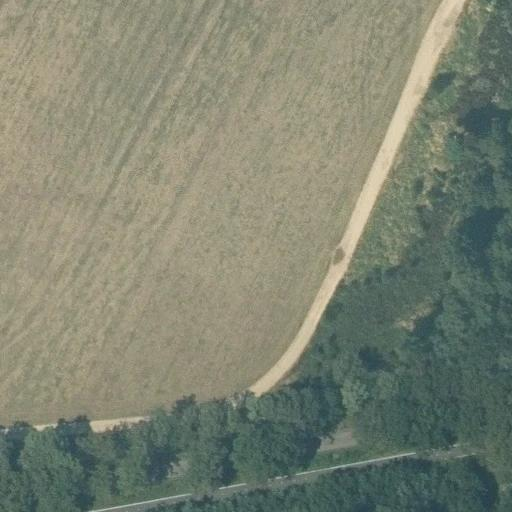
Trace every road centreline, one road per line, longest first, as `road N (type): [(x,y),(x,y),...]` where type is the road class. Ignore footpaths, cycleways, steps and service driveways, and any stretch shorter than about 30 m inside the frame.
road 1 (track): [(463,0),(283,380),(202,416),(0,433)]
road 2 (secondary): [(511,409),(0,500)]
